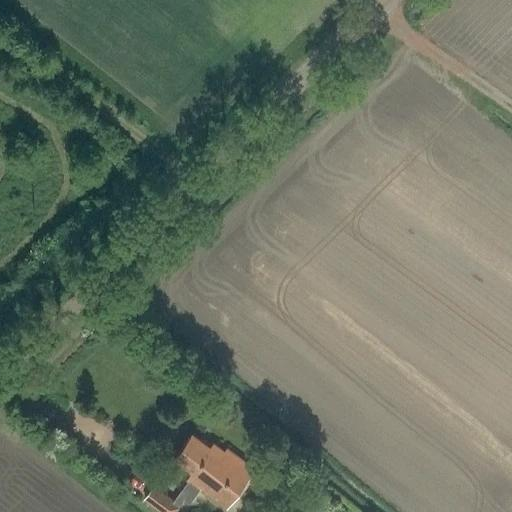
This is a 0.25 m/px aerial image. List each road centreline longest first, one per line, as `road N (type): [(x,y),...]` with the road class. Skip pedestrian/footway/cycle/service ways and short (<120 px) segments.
road 1 (unclassified): [(0,369),(373,0)]
road 2 (track): [(0,34),(189,181)]
road 3 (track): [(133,472),(0,374)]
